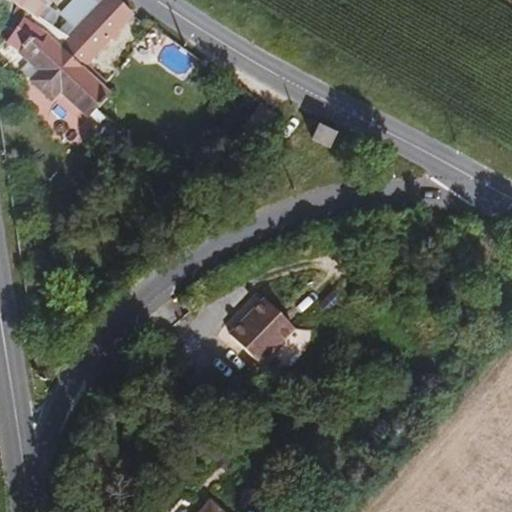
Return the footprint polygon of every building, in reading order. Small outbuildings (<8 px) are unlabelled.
[(46,6),(36,0),(12,0),(38,17),(46,6)] [(86,82),(143,14),(129,5),(122,0),(116,0),(83,40),(58,29),(26,12),(17,28),(36,43),(32,54),(37,57),(25,76),(50,101),(61,92),(89,119),(110,96),(102,89),(98,93),(86,82)] [(58,29),(83,40),(116,0),(72,0),(61,14),(67,21),(58,29)] [(333,133),(318,126),(312,138),(327,145),(333,133)] [(254,366),(289,330),(259,301),(224,337),(254,366)]
